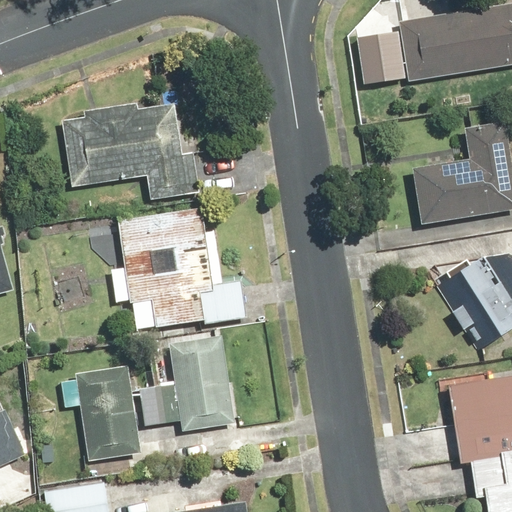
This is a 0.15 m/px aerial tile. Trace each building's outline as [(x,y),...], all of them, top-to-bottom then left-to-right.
[(511,4),(401,21),(402,28),(381,32),(388,79),(407,77),(408,83),(511,67),(511,4)] [(205,193),(200,152),(187,154),(181,106),(139,112),(137,104),(88,111),(89,118),(67,121),(77,187),(148,177),(151,200),(205,193)] [(473,159),(416,169),(426,227),(511,212),(511,124),(511,118),(467,126),(473,159)] [(122,216),(130,268),(113,271),(119,307),(136,305),(140,332),(207,321),(207,326),(251,319),(245,279),(229,281),(221,231),(212,232),(207,202),(122,216)] [(0,295),(19,290),(6,248),(13,246),(0,203),(0,295)] [(511,290),(487,256),(440,290),(486,354),(511,335),(511,290)] [(173,344),(179,383),(142,389),(148,428),(184,423),(185,431),(238,423),(225,337),(173,344)] [(145,453),(133,369),(64,378),(69,410),(83,408),(90,460),(145,453)] [(478,498),(491,496),(493,511),(511,511),(511,375),(451,385),(463,466),(473,464),(478,498)] [(0,465),(31,453),(9,403),(0,406),(0,465)] [(254,511),(253,503),(188,511),(112,511),(109,482),(47,491),(49,511),(254,511)]
